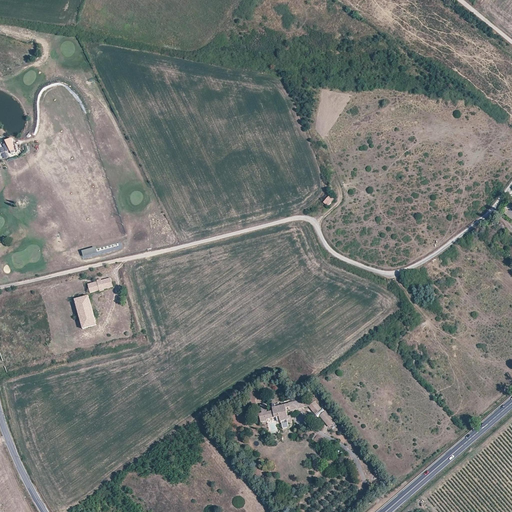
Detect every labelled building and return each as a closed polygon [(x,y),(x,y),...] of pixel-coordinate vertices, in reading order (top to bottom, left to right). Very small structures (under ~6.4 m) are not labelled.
[(12,138),(5,140),(10,150),(13,149),(12,138)] [(334,200),(329,196),(324,202),(328,206),(334,200)] [(511,220),(511,210),(510,209),(511,206),(511,205),(509,202),(502,210),(511,220)] [(96,248),(81,252),(83,257),(98,254),(96,248)] [(111,278),(88,284),(90,293),(113,287),(111,278)] [(89,295),(75,299),(82,328),(97,324),(89,295)] [(317,395),(312,388),(306,392),(312,399),(317,395)] [(289,402),(289,403),(290,409),(291,411),(305,407),(304,399),(289,402)] [(321,409),(314,401),(308,406),(315,414),(321,409)] [(287,410),(285,404),(273,406),(274,410),(267,411),(265,403),(260,404),(262,413),(259,413),(261,422),(267,421),(267,419),(277,417),(277,421),(280,420),(281,422),(282,421),(284,427),(287,427),(289,425),(288,420),(289,419),(288,415),(287,410)] [(335,421),(325,410),(319,416),(328,427),(335,421)] [(314,441),(320,444),(324,437),(317,434),(314,441)]
